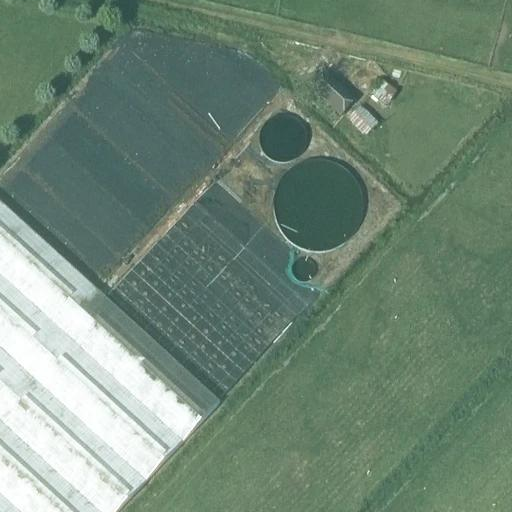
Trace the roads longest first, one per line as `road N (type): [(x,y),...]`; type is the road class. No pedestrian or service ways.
road 1 (residential): [(186,253),(45,409)]
road 2 (residential): [(511,364),(376,511)]
road 3 (track): [(511,88),(331,43)]
road 4 (residential): [(45,409),(155,511)]
